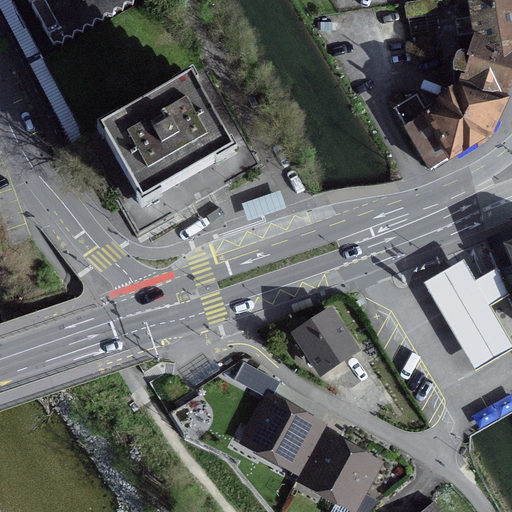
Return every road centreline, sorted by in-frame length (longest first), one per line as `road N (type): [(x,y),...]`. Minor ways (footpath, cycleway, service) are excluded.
road 1 (secondary): [(511,152),(418,206),(202,274),(152,316)]
road 2 (secondary): [(152,316),(313,269),(486,199)]
road 3 (residential): [(0,110),(35,174),(135,284),(152,316)]
road 4 (secondary): [(0,369),(152,316)]
road 5 (track): [(79,294),(35,231),(35,174)]
